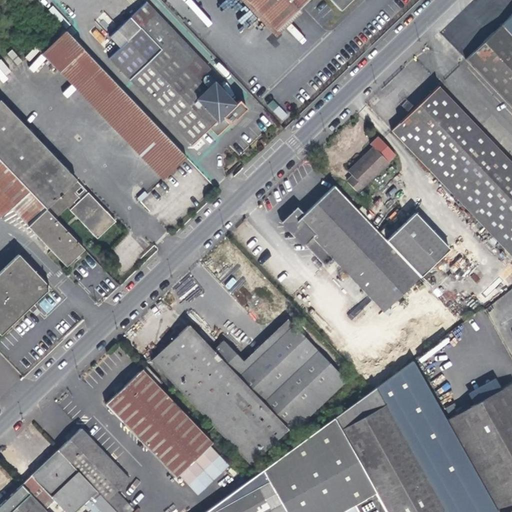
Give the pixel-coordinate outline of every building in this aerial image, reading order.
[(246,0),(275,29),(305,0),(246,0)] [(331,0),(340,9),(349,0),(331,0)] [(120,46),(108,58),(191,144),(208,127),(213,122),(234,103),(212,81),(206,87),(196,76),(206,66),(144,2),(109,36),(120,46)] [(511,13),(504,22),(465,58),(511,107),(511,13)] [(109,35),(118,26),(114,22),(105,31),(109,35)] [(41,52),(162,179),(186,156),(64,30),(41,52)] [(0,80),(2,82),(12,73),(1,59),(0,60),(0,80)] [(68,98),(76,89),(71,84),(63,93),(68,98)] [(391,129),(511,255),(511,162),(438,85),(417,104),(391,129)] [(0,160),(28,190),(46,209),(76,180),(0,99),(0,160)] [(238,99),(234,103),(213,122),(221,130),(245,107),(238,99)] [(273,110),(281,119),(287,113),(278,104),(273,110)] [(144,105),(141,108),(159,127),(162,124),(144,105)] [(216,135),(221,130),(213,122),(208,127),(216,135)] [(370,142),(373,146),(388,161),(395,154),(377,135),(370,142)] [(356,191),(388,161),(373,146),(361,157),(347,170),(350,174),(345,179),(356,191)] [(0,216),(0,217),(10,207),(28,190),(0,160),(0,216)] [(76,180),(46,209),(54,218),(75,198),(71,194),(81,185),(76,180)] [(312,237),(331,257),(382,311),(419,275),(385,239),(333,184),(301,214),(299,216),(316,234),(312,237)] [(10,207),(28,226),(46,209),(28,190),(10,207)] [(97,238),(114,221),(115,220),(102,207),(87,192),(69,209),(97,238)] [(282,221),(288,227),(299,216),(301,214),(296,208),(290,214),(282,221)] [(54,218),(46,209),(28,226),(65,265),(83,248),(54,218)] [(406,219),(385,239),(419,275),(448,248),(414,212),(406,219)] [(304,244),(312,237),(316,234),(299,216),(288,227),(304,244)] [(331,257),(312,237),(304,244),(323,264),(331,257)] [(0,269),(0,332),(26,308),(48,286),(17,253),(0,269)] [(280,335),(291,324),(286,318),(274,329),(280,335)] [(249,463),(286,427),(237,376),(212,350),(187,324),(171,340),(150,360),(249,463)] [(280,335),(273,342),(248,365),(237,376),(286,427),(291,432),(345,380),(291,324),(280,335)] [(267,336),(273,342),(280,335),(274,329),(270,333),(267,336)] [(273,342),(267,336),(242,360),(248,365),(273,342)] [(237,376),(248,365),(242,360),(223,339),(212,350),(237,376)] [(412,359),(333,416),(376,490),(387,511),(459,511),(444,482),(472,467),(445,418),(412,359)] [(145,364),(142,368),(158,384),(161,381),(145,364)] [(175,476),(177,473),(208,444),(212,440),(158,384),(142,368),(126,383),(105,403),(175,476)] [(497,511),(511,511),(511,382),(511,381),(445,418),(472,467),(497,511)] [(341,509),(353,503),(376,490),(333,416),(263,469),(288,511),(341,511),(343,511),(341,509)] [(70,437),(57,449),(96,490),(98,492),(109,503),(117,511),(128,511),(133,508),(116,491),(129,478),(80,427),(70,437)] [(218,454),(208,444),(177,473),(187,483),(218,454)] [(30,474),(53,498),(66,511),(72,511),(96,490),(57,449),(44,462),(30,474)] [(444,482),(459,511),(496,511),(497,511),(472,467),(444,482)] [(288,511),(263,469),(201,511),(288,511)] [(53,498),(30,474),(21,483),(30,493),(44,508),(53,498)] [(0,511),(9,511),(30,493),(21,483),(8,495),(0,502),(0,511)] [(387,511),(376,490),(353,503),(357,511),(387,511)] [(101,511),(109,503),(98,492),(90,499),(101,511)] [(30,493),(9,511),(47,511),(44,508),(30,493)] [(343,511),(357,511),(353,503),(341,509),(343,511)]
